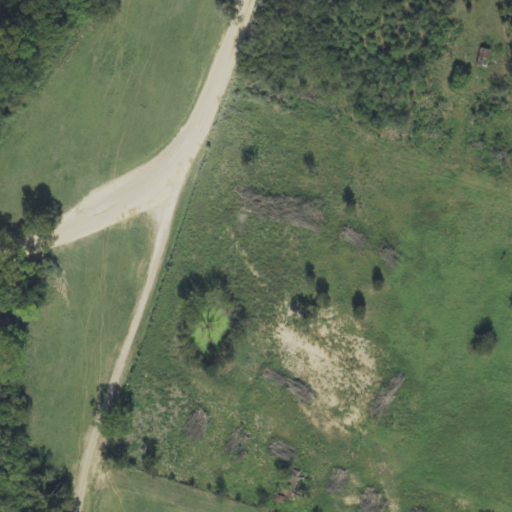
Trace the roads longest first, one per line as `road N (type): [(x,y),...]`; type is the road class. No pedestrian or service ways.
road 1 (residential): [(103,511),(184,271),(194,197),(224,152),(273,0)]
road 2 (residential): [(194,197),(97,222),(0,280)]
